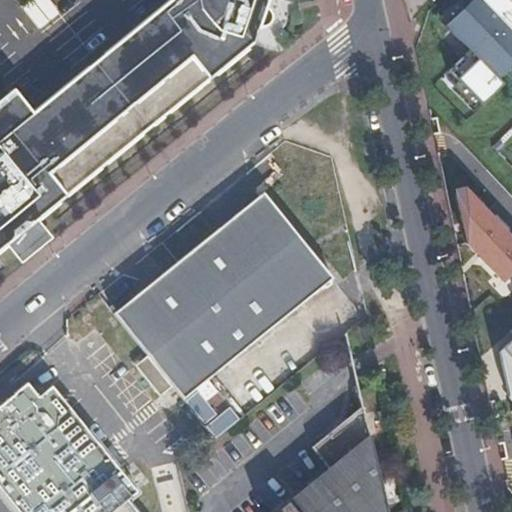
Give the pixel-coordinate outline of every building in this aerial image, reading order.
[(0,247),(250,43),(264,0),(168,0),(30,111),(12,90),(0,99),(0,247)] [(27,0),(21,6),(39,26),(57,10),(47,0),(27,0)] [(511,0),(469,0),(443,26),(467,51),(446,71),(480,106),(502,85),(497,79),(511,64),(511,0)] [(268,187),(116,309),(150,351),(175,382),(186,396),(337,274),(268,187)] [(493,282),(495,285),(511,270),(511,244),(457,187),(450,192),(463,248),(488,276),(493,282)] [(511,293),(508,297),(511,302),(511,322),(490,340),(499,387),(511,402),(511,293)] [(162,392),(175,382),(150,351),(137,361),(162,392)] [(28,383),(0,405),(0,488),(2,492),(18,511),(135,511),(127,501),(138,492),(53,386),(39,397),(28,383)] [(277,511),(388,511),(365,405),(316,445),(332,468),(277,511)]
